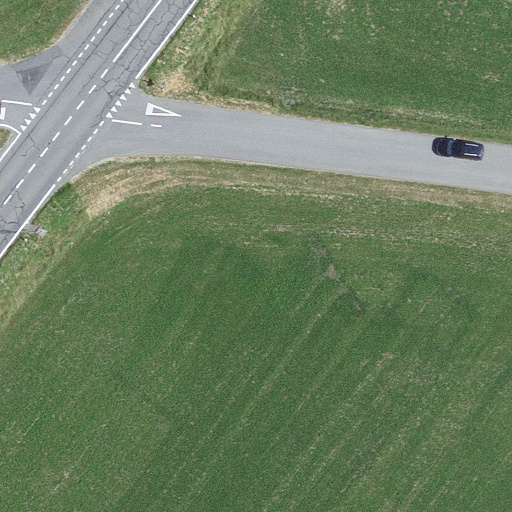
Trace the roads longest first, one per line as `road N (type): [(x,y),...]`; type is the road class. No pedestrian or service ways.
road 1 (unclassified): [(511,148),(83,96)]
road 2 (secondary): [(83,96),(0,203)]
road 3 (secondary): [(159,0),(83,96)]
